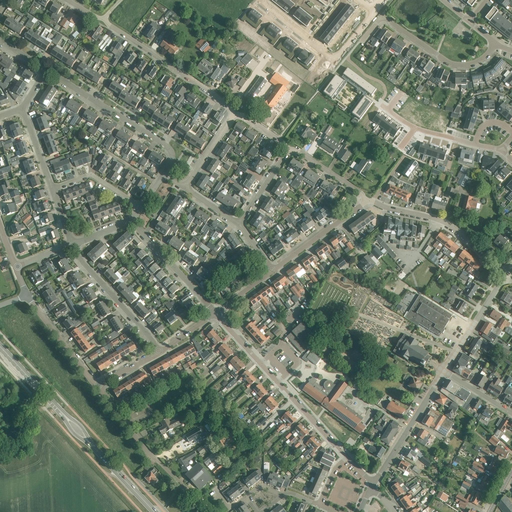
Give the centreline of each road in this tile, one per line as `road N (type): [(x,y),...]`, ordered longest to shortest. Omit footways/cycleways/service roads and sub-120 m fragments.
road 1 (residential): [(164,174),(165,143),(44,72)]
road 2 (residential): [(494,43),(470,64),(448,63),(382,17),(362,39)]
road 3 (residential): [(506,271),(442,219),(364,199)]
road 4 (residential): [(235,112),(103,18)]
road 5 (residential): [(162,350),(71,245)]
road 6 (residential): [(374,483),(445,369)]
road 7 (track): [(362,39),(278,139)]
road 8 (residential): [(216,312),(132,221)]
road 9 (residential): [(212,511),(126,424)]
